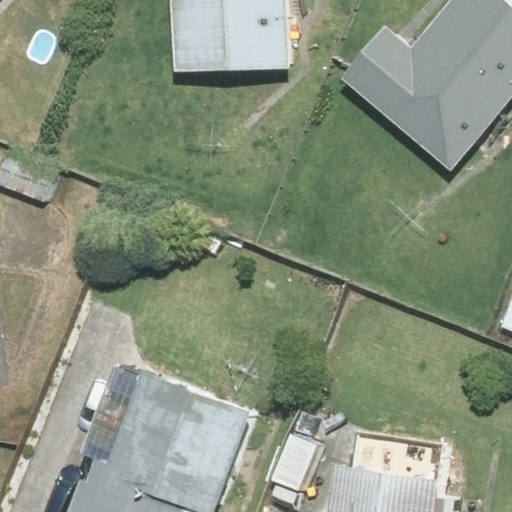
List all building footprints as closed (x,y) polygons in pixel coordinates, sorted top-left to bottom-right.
[(189,0),(191,70),(311,67),(308,0),(189,0)] [(407,22),(361,76),(470,169),(511,120),(511,0),(470,0),(433,43),(407,22)] [(74,164),(17,144),(2,184),(59,204),(74,164)] [(111,450),(86,511),(213,511),(215,507),(227,511),(234,511),(276,409),(167,366),(130,458),(111,450)] [(467,511),(473,476),(361,458),(352,511),(467,511)]
